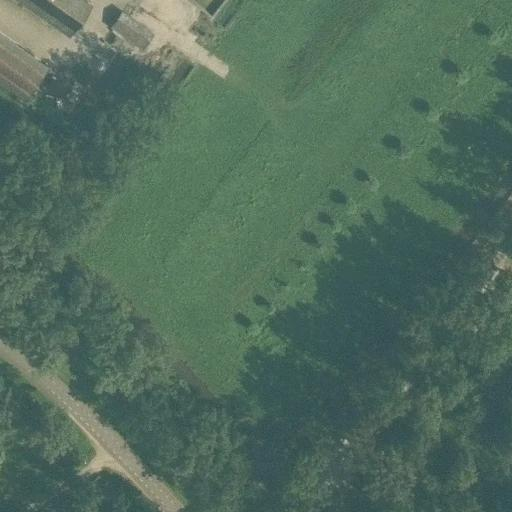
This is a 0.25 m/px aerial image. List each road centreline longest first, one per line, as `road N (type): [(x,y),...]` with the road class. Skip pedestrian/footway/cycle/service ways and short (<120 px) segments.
road 1 (unclassified): [(296,511),(511,235)]
road 2 (tertiary): [(173,511),(116,448),(0,344)]
